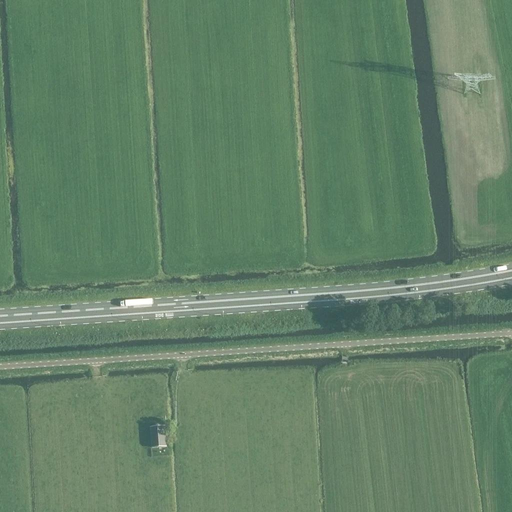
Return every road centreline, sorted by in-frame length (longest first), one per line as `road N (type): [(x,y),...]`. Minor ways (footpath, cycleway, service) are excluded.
road 1 (primary): [(0,319),(402,289),(511,273)]
road 2 (unclassified): [(0,368),(511,334)]
